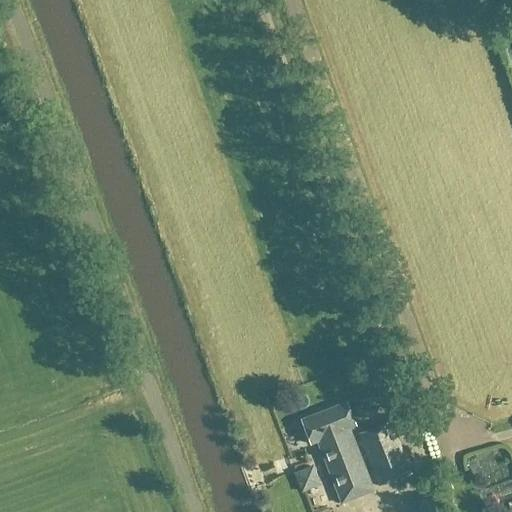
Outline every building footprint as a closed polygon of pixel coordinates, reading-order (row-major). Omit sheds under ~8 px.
[(344,406),(299,423),(308,448),(314,445),(339,507),(371,494),(347,433),(353,430),(344,406)] [(389,424),(357,437),(378,489),(409,477),(392,432),(401,428),(399,425),(394,423),(389,425),(389,424)] [(266,462),(268,471),(284,469),(282,459),(266,462)] [(293,492),(309,491),(307,470),(291,471),(293,492)] [(440,511),(434,495),(416,502),(419,511),(440,511)]
